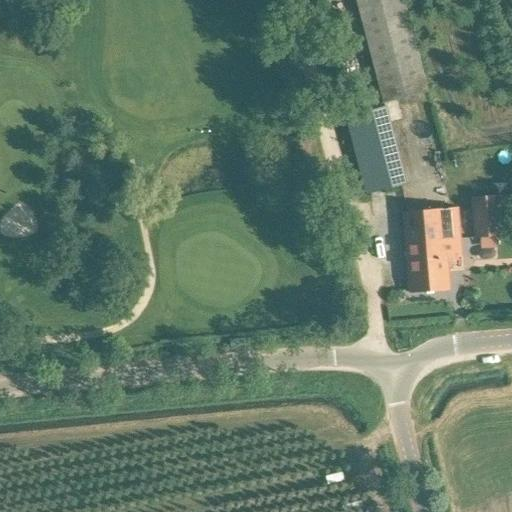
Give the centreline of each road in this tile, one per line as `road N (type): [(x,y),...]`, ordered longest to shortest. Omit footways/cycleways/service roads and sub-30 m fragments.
road 1 (unclassified): [(0,391),(334,358),(388,368)]
road 2 (unclassified): [(388,368),(424,511)]
road 3 (unclassified): [(388,368),(444,347),(511,338)]
